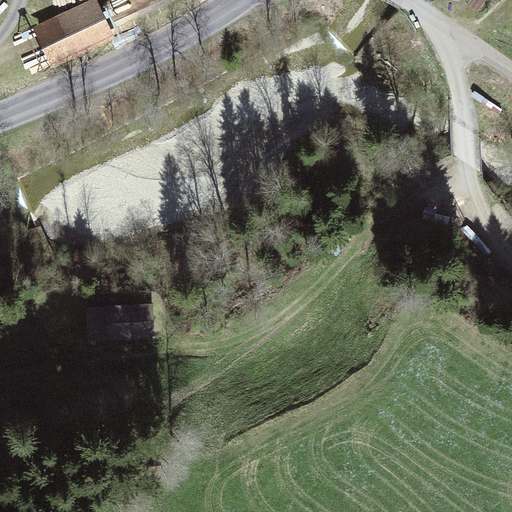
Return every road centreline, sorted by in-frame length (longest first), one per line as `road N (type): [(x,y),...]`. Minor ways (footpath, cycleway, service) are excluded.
road 1 (track): [(467,181),(379,223),(316,296),(281,322),(198,352),(120,353)]
road 2 (tertiary): [(0,115),(243,0)]
road 3 (track): [(467,181),(468,48)]
